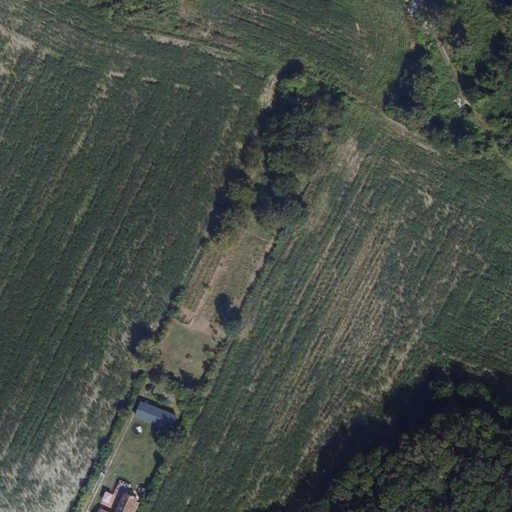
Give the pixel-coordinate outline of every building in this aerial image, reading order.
[(189,326),(193,318),(179,312),(175,320),(189,326)] [(181,388),(160,377),(153,391),(174,401),(181,388)] [(153,401),(146,397),(139,411),(169,425),(175,411),(170,409),(172,404),(156,396),(153,401)] [(130,511),(136,501),(138,498),(126,492),(117,511),(108,511),(102,509),(100,511),(130,511)] [(136,501),(130,511),(134,511),(139,502),(136,501)]
